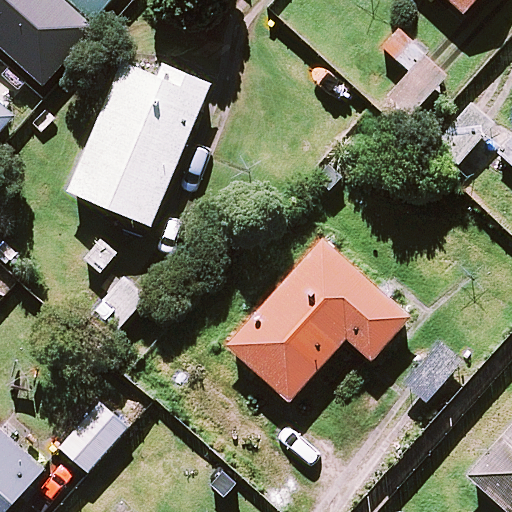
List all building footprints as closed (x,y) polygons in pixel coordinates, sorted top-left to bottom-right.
[(98,43),(51,0),(0,0),(0,54),(47,98),(98,43)] [(112,0),(65,0),(91,23),(112,0)] [(476,0),(445,0),(463,15),(476,0)] [(382,46),(411,75),(389,97),(409,117),(432,93),(449,76),(400,28),(382,46)] [(206,93),(126,59),(69,194),(150,228),(206,93)] [(435,146),(475,179),(495,154),(511,167),(511,135),(472,102),(435,146)] [(0,145),(16,127),(0,112),(0,145)] [(408,320),(323,243),(228,348),(288,403),(345,339),(371,362),(408,320)] [(146,299),(125,279),(92,314),(113,334),(146,299)] [(462,365),(441,345),(405,384),(426,404),(462,365)] [(128,428),(102,404),(61,449),(87,473),(128,428)] [(511,511),(511,426),(467,477),(506,511),(511,511)] [(0,511),(6,511),(43,472),(0,433),(0,511)]
